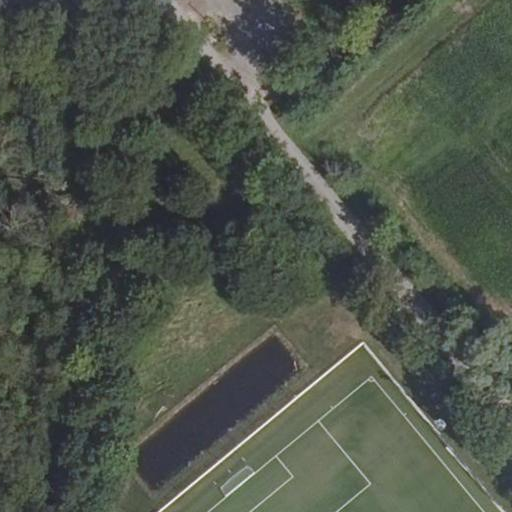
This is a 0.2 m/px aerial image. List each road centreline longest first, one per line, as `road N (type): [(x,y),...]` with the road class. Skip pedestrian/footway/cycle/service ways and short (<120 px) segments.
road 1 (unclassified): [(511,424),(161,0)]
road 2 (track): [(412,0),(261,122)]
